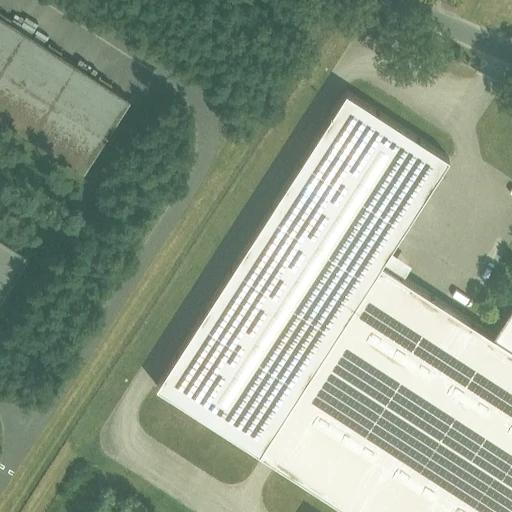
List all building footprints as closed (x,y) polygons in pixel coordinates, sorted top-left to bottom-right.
[(0,115),(85,171),(132,99),(0,13),(0,115)] [(157,386),(259,452),(382,263),(450,158),(347,92),(157,386)] [(0,307),(31,260),(0,239),(0,307)] [(511,511),(511,346),(495,335),(382,263),(259,452),(352,511),(511,511)] [(511,307),(495,335),(511,346),(511,307)]
